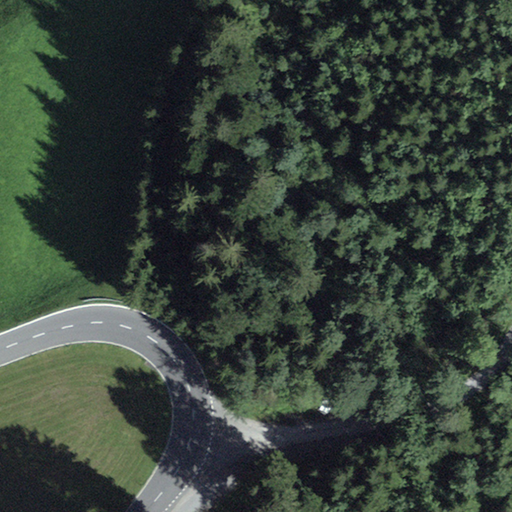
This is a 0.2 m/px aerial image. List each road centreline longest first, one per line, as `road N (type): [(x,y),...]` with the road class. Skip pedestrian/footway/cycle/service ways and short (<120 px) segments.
road 1 (tertiary): [(0,348),(106,324),(156,342),(187,378),(193,436),(148,511)]
road 2 (track): [(193,436),(301,437),(396,425),(460,399),(511,352)]
